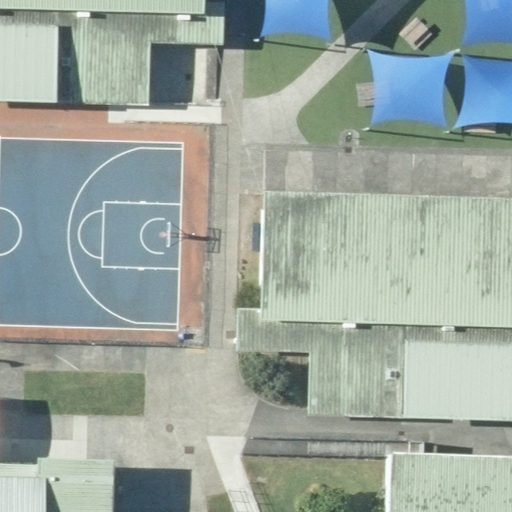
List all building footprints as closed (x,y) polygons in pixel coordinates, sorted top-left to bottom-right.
[(0,0),(0,109),(145,113),(147,50),(219,52),(220,11),(199,10),(199,0),(0,0)] [(266,0),(266,2),(265,18),(259,37),(275,32),(293,30),(311,34),(331,42),(327,22),(326,4),(326,0),(266,0)] [(511,0),(464,0),(465,7),(464,22),(459,42),(475,37),(494,34),(511,37),(511,0)] [(386,57),(369,51),(374,67),(376,89),(374,104),(369,123),(385,119),(403,117),(420,120),(441,128),(437,108),(436,90),(439,70),(448,52),(426,58),(406,60),(386,57)] [(480,61),(462,55),(467,70),(469,93),(468,108),(462,127),(478,123),(497,121),(511,123),(511,62),(499,64),(480,61)] [(233,314),(231,357),(236,357),(308,359),(307,413),(306,419),(511,425),(511,206),(258,198),(253,314),(233,314)] [(384,464),(382,511),(511,511),(511,462),(384,458),(384,464)] [(0,511),(106,511),(107,471),(21,468),(22,472),(0,471),(0,511)]
